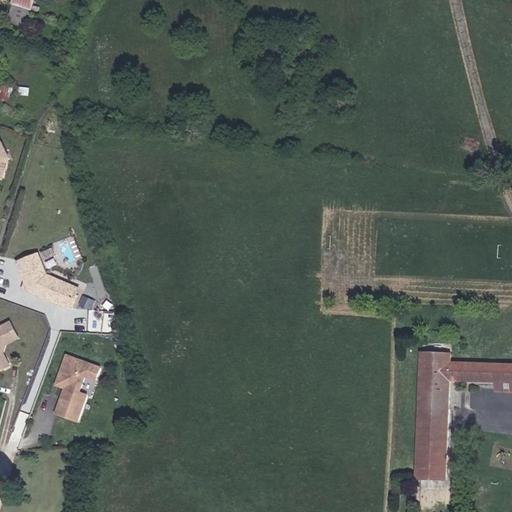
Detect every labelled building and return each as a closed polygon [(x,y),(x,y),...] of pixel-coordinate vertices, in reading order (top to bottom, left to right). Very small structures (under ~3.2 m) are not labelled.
[(26,0),(14,0),(10,18),(33,24),(37,9),(34,9),(36,2),(26,0)] [(0,84),(0,97),(12,98),(13,86),(0,84)] [(9,156),(0,140),(0,177),(2,178),(6,158),(9,156)] [(44,275),(39,261),(20,267),(26,283),(29,292),(70,306),(73,296),(64,293),(67,283),(44,275)] [(73,296),(77,286),(67,283),(64,293),(73,296)] [(10,323),(0,328),(0,370),(3,369),(0,363),(0,359),(5,357),(2,353),(5,344),(18,337),(10,323)] [(421,353),(416,479),(447,481),(451,382),(496,384),(511,384),(511,365),(452,363),(452,355),(421,353)] [(107,368),(69,354),(60,378),(69,382),(67,387),(58,413),(84,422),(94,395),(87,392),(93,376),(103,380),(107,368)] [(9,365),(5,357),(0,359),(0,363),(3,369),(9,365)] [(67,387),(69,382),(60,378),(58,384),(67,387)] [(511,384),(496,384),(495,392),(511,392),(511,384)]
